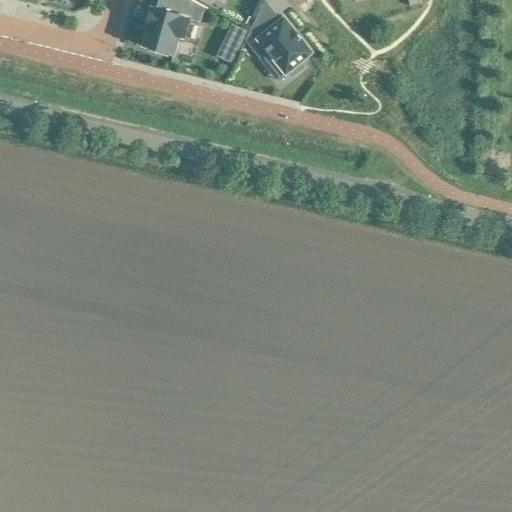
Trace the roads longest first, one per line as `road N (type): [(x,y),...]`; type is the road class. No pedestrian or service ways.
road 1 (unclassified): [(0,102),(511,225)]
road 2 (residential): [(116,0),(102,51),(0,28)]
